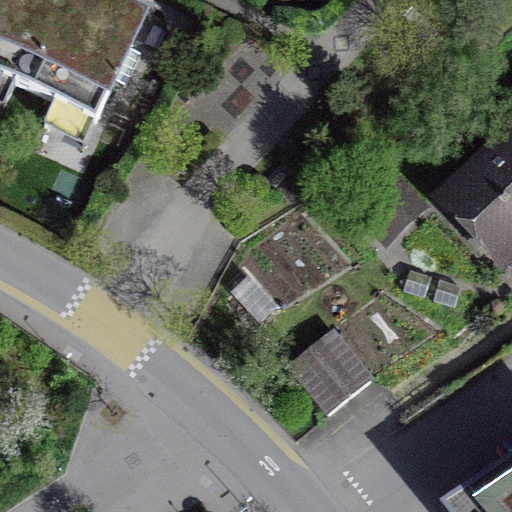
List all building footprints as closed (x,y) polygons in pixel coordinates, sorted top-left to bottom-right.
[(0,0),(0,79),(35,95),(79,0),(0,0)] [(142,24),(88,0),(79,0),(35,95),(95,123),(114,83),(125,88),(140,56),(129,50),(142,24)] [(511,117),(500,129),(511,141),(511,153),(506,160),(501,155),(446,209),(499,263),(511,250),(511,117)] [(394,181),(359,213),(371,226),(385,213),(400,230),(422,211),(394,181)] [(371,382),(334,336),(290,370),(327,416),(371,382)] [(511,511),(511,469),(448,511),(511,511)]
